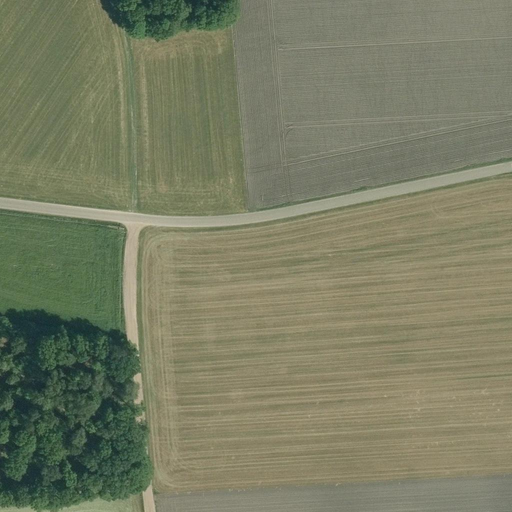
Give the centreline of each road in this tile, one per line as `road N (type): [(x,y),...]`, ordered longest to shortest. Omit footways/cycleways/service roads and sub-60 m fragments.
road 1 (unclassified): [(511,166),(228,221),(0,202)]
road 2 (track): [(134,219),(135,372),(149,511)]
